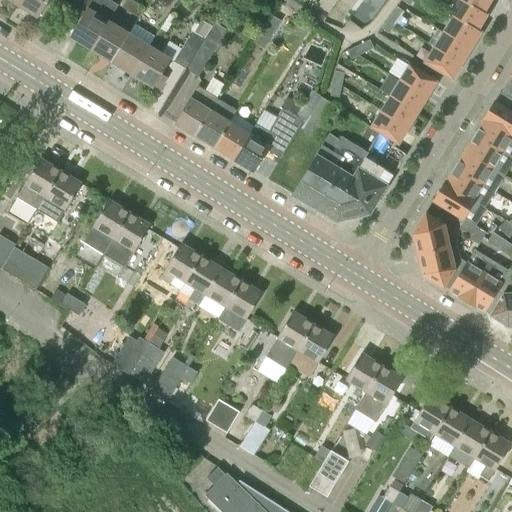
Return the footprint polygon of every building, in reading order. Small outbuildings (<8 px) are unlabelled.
[(20,0),(18,5),(38,18),(49,0),(20,0)] [(108,22),(116,8),(102,0),(71,0),(69,3),(84,12),(69,36),(91,49),(108,22)] [(145,9),(130,0),(126,0),(122,8),(139,18),(145,9)] [(486,16),(483,14),(460,0),(457,0),(449,14),(453,16),(477,31),(486,16)] [(460,0),(483,14),(491,0),(460,0)] [(397,8),(389,18),(396,23),(404,13),(397,8)] [(220,13),(214,22),(226,30),(232,20),(220,13)] [(175,17),(169,14),(160,30),(165,33),(175,17)] [(264,48),(281,21),(270,14),(246,52),(254,57),(260,46),(264,48)] [(305,36),(311,27),(294,16),(288,26),(305,36)] [(481,33),(477,31),(453,16),(444,31),(471,48),(481,33)] [(396,23),(389,18),(381,28),(388,34),(396,23)] [(185,70),(205,37),(212,27),(201,20),(199,25),(194,23),(191,29),(193,30),(181,50),(174,62),(173,63),(185,70)] [(112,62),(129,35),(119,28),(108,22),(91,49),(112,62)] [(212,27),(205,37),(185,70),(198,78),(218,45),(217,45),(226,30),(214,22),(212,27)] [(132,74),(149,47),(155,37),(135,25),(129,35),(112,62),(132,74)] [(471,48),(444,31),(434,46),(462,63),(471,48)] [(369,41),(358,46),(362,54),(373,49),(369,41)] [(161,54),(149,47),(132,74),(153,87),(158,90),(167,77),(162,74),(170,60),(174,62),(181,50),(168,42),(161,54)] [(362,54),(358,46),(347,51),(350,59),(362,54)] [(462,63),(434,46),(424,63),(452,80),(462,63)] [(409,65),(399,81),(427,97),(436,82),(409,65)] [(335,71),(332,83),(342,85),(344,73),(335,71)] [(511,73),(498,96),(511,104),(511,73)] [(427,97),(399,81),(390,96),(417,113),(427,97)] [(342,85),(332,83),(330,96),(339,97),(342,85)] [(175,123),(195,136),(217,98),(197,86),(175,123)] [(280,107),(283,109),(297,117),(304,106),(286,96),(280,107)] [(317,138),(337,107),(320,96),(300,127),(317,138)] [(417,113),(390,96),(380,112),(408,129),(417,113)] [(511,104),(498,96),(483,120),(484,120),(511,137),(511,104)] [(217,98),(195,136),(215,148),(230,122),(237,110),(217,98)] [(255,125),(250,134),(234,159),(254,172),(267,150),(281,158),(303,120),(297,117),(283,109),(269,133),(255,125)] [(408,129),(380,112),(370,128),(379,133),(377,137),(378,137),(394,147),(396,143),(398,144),(408,129)] [(511,137),(484,120),(475,136),(511,159),(511,137)] [(234,159),(250,134),(230,122),(215,148),(234,159)] [(359,168),(368,153),(355,144),(354,146),(340,137),(337,140),(328,135),(291,194),(329,217),(359,168)] [(511,162),(511,159),(475,136),(465,153),(504,176),(511,162)] [(378,137),(368,153),(359,168),(387,185),(406,154),(394,147),(378,137)] [(504,176),(465,153),(455,169),(494,193),(504,176)] [(37,209),(45,197),(60,171),(40,159),(24,185),(25,185),(18,197),(37,209)] [(387,185),(359,168),(329,217),(337,222),(369,214),(387,185)] [(494,193),(455,169),(445,185),(484,209),(494,193)] [(60,171),(45,197),(55,204),(49,214),(59,220),(65,210),(81,184),(60,171)] [(464,220),(475,226),(485,209),(484,209),(445,185),(444,184),(433,202),(464,220)] [(101,231),(113,238),(128,212),(108,200),(86,236),(94,242),(101,231)] [(128,212),(113,238),(106,249),(126,262),(149,225),(128,212)] [(413,236),(418,255),(449,248),(443,226),(425,215),(413,236)] [(476,227),(475,226),(464,220),(459,229),(470,236),(476,227)] [(511,234),(511,225),(508,222),(506,220),(498,228),(509,238),(511,234)] [(476,227),(470,236),(469,239),(478,244),(485,233),(476,227)] [(487,241),(499,249),(505,241),(493,232),(487,241)] [(0,268),(1,269),(14,246),(15,244),(0,234),(0,268)] [(511,245),(505,241),(499,249),(511,258),(511,255),(511,245)] [(175,276),(185,282),(200,256),(180,244),(160,276),(171,283),(175,276)] [(14,246),(1,269),(21,281),(35,289),(48,266),(14,246)] [(457,246),(449,248),(418,255),(422,275),(451,292),(468,264),(460,259),(457,246)] [(476,251),(468,264),(451,292),(467,302),(492,261),(476,251)] [(200,256),(185,282),(195,288),(189,298),(199,305),(205,294),(220,268),(200,256)] [(492,261),(467,302),(484,312),(508,271),(492,261)] [(220,268),(205,294),(225,306),(240,281),(220,268)] [(511,325),(511,270),(510,269),(508,271),(484,312),(506,325),(511,325)] [(240,281),(225,306),(225,307),(218,319),(238,331),(240,328),(261,293),(240,281)] [(50,297),(60,303),(65,294),(56,289),(50,297)] [(60,305),(69,310),(76,299),(68,293),(60,305)] [(76,299),(69,310),(79,317),(86,304),(81,301),(76,299)] [(286,368),(297,350),(313,324),(293,312),(266,356),(286,368)] [(118,367),(129,374),(153,334),(158,327),(153,323),(143,340),(139,338),(132,349),(130,348),(118,367)] [(334,337),(313,324),(297,350),(318,363),(334,337)] [(153,334),(129,374),(129,375),(144,385),(155,368),(154,367),(164,352),(158,348),(163,340),(153,334)] [(345,380),(365,392),(382,366),(362,354),(345,380)] [(153,388),(169,398),(188,367),(173,357),(153,388)] [(382,366),(365,392),(356,409),(376,421),(386,404),(386,405),(402,379),(382,366)] [(188,367),(169,398),(178,404),(197,373),(188,367)] [(412,420),(434,434),(450,407),(428,394),(412,420)] [(226,432),(239,412),(218,399),(206,419),(226,432)] [(246,415),(254,420),(261,409),(253,404),(246,415)] [(450,407),(434,434),(453,445),(469,419),(450,407)] [(261,409),(254,420),(255,421),(239,446),(253,455),(269,429),(264,426),(271,416),(261,409)] [(469,419),(453,445),(448,453),(470,465),(490,432),(469,419)] [(376,451),(385,437),(375,431),(366,445),(376,451)] [(490,432),(470,465),(490,478),(511,444),(490,432)] [(314,457),(323,462),(330,451),(321,446),(314,457)] [(327,497),(348,461),(330,451),(323,462),(309,486),(327,497)] [(403,482),(414,464),(403,457),(391,475),(403,482)] [(237,483),(226,473),(204,496),(221,511),(288,511),(239,480),(237,483)] [(390,486),(399,491),(403,485),(394,479),(390,486)] [(392,502),(399,491),(390,485),(383,497),(392,502)] [(399,491),(392,502),(407,511),(413,511),(421,500),(410,494),(409,497),(399,491)] [(386,511),(391,504),(379,496),(368,511),(386,511)]
